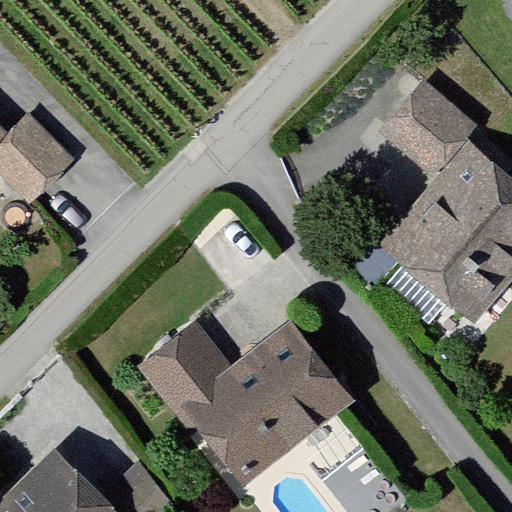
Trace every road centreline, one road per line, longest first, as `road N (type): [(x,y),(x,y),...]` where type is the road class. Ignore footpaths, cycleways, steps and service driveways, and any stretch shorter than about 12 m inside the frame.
road 1 (residential): [(0,373),(367,0)]
road 2 (unknown): [(241,128),(511,498)]
